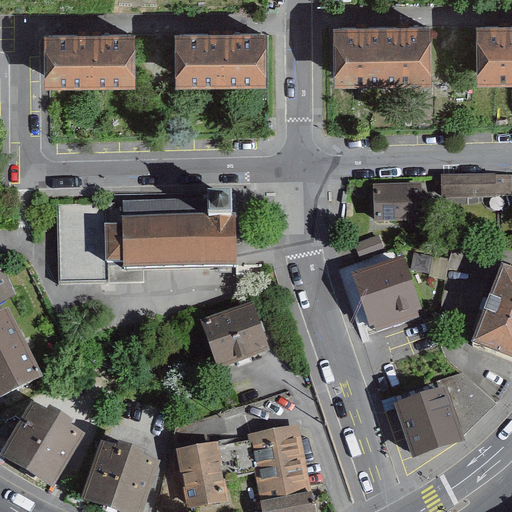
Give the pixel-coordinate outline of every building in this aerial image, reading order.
[(484,30),(484,77),(511,76),(511,29),(499,30),(484,30)] [(341,32),(342,78),(429,78),(429,31),(417,31),(361,32),(341,32)] [(181,33),(181,79),(264,79),(263,32),(252,32),(202,32),(181,33)] [(52,33),(52,80),(134,79),(134,33),(123,33),(72,33),(52,33)] [(511,177),(447,178),(447,196),(511,195),(511,177)] [(422,188),(381,189),(382,219),(423,218),(422,188)] [(147,272),(238,270),(237,194),(212,194),(212,206),(125,207),(125,235),(108,235),(108,265),(126,264),(126,272),(147,272)] [(125,235),(125,207),(62,208),(63,286),(147,284),(147,272),(126,272),(126,264),(108,265),(108,235),(125,235)] [(424,306),(408,259),(360,275),(376,323),(381,321),(383,327),(421,315),(419,308),(424,306)] [(0,306),(18,296),(6,268),(0,272),(0,306)] [(511,275),(502,271),(472,349),(511,363),(511,275)] [(208,328),(223,371),(268,356),(253,312),(208,328)] [(0,403),(41,383),(7,317),(0,321),(0,403)] [(440,383),(443,392),(403,405),(418,454),(464,439),(497,404),(465,375),(440,383)] [(47,415),(33,407),(4,456),(53,485),(83,436),(67,427),(71,422),(50,409),(47,415)] [(254,441),(219,448),(218,446),(182,452),(193,509),(229,502),(225,481),(260,474),(267,511),(315,511),(300,430),(253,439),(254,441)] [(120,451),(104,445),(86,499),(123,511),(140,511),(157,464),(141,458),(144,452),(122,444),(120,451)]
